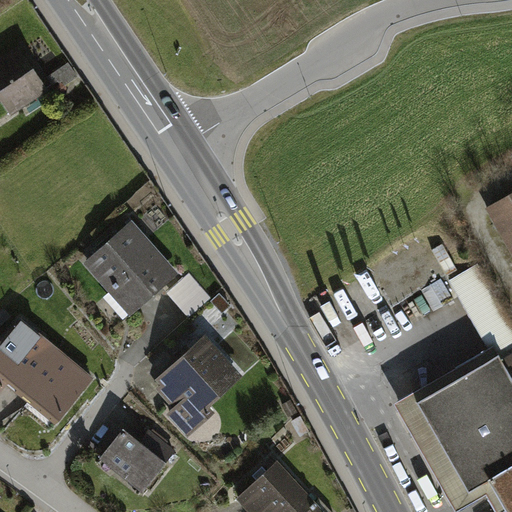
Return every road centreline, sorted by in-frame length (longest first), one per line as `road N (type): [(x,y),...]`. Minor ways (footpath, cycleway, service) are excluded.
road 1 (secondary): [(180,146),(392,511)]
road 2 (residential): [(434,0),(381,15),(349,48),(180,146)]
road 3 (residential): [(39,490),(180,309)]
road 4 (secondary): [(82,0),(180,146)]
